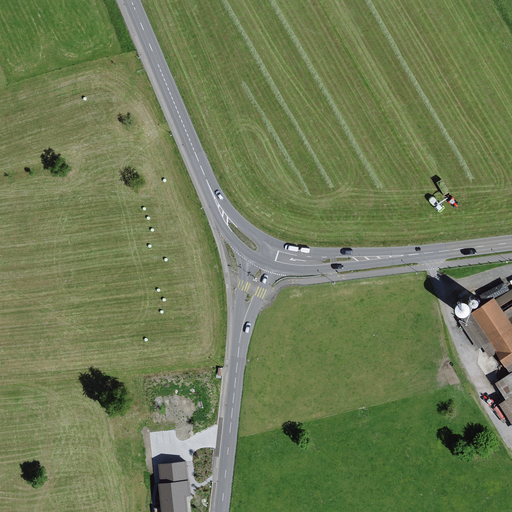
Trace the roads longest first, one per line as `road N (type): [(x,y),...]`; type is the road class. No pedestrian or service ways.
road 1 (tertiary): [(130,0),(213,195),(254,248)]
road 2 (tertiary): [(277,258),(304,263),(511,242)]
road 3 (tertiary): [(246,314),(221,511)]
